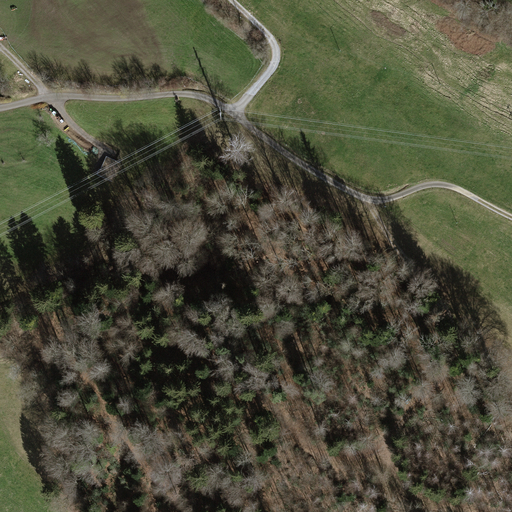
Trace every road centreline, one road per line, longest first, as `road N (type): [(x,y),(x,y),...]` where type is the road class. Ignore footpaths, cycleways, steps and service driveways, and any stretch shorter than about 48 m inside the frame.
road 1 (track): [(365,200),(443,319),(444,364),(377,450),(353,458),(306,446),(271,402)]
road 2 (track): [(511,217),(438,185),(365,200),(235,115)]
road 3 (track): [(0,106),(165,93),(212,101),(235,115)]
road 4 (track): [(235,115),(271,70),(271,41),(229,0)]
road 5 (track): [(377,450),(419,495),(475,511)]
